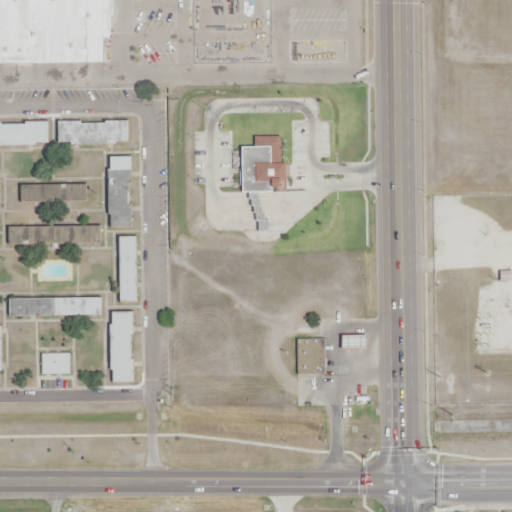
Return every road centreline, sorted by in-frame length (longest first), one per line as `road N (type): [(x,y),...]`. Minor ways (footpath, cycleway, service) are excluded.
road 1 (secondary): [(403,511),(397,0)]
road 2 (secondary): [(0,482),(511,480)]
